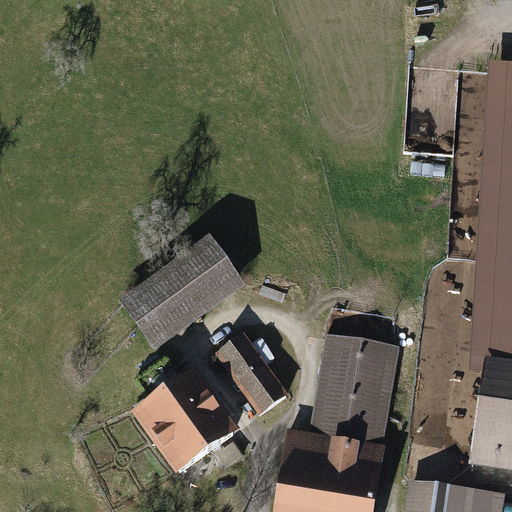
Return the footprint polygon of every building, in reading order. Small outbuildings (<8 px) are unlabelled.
[(511,369),(511,75),(501,74),(483,371),(488,372),(489,366),(511,369)] [(211,243),(121,305),(155,354),(245,291),(211,243)] [(400,349),(327,337),(310,437),(382,450),(400,349)] [(246,340),(219,359),(260,418),(288,399),(246,340)] [(488,372),(475,460),(511,465),(511,369),(489,366),(488,372)] [(196,376),(132,418),(172,478),(236,436),(196,376)] [(310,437),(287,433),(273,511),(371,511),(382,450),(310,437)] [(501,511),(503,502),(412,487),(407,511),(501,511)]
